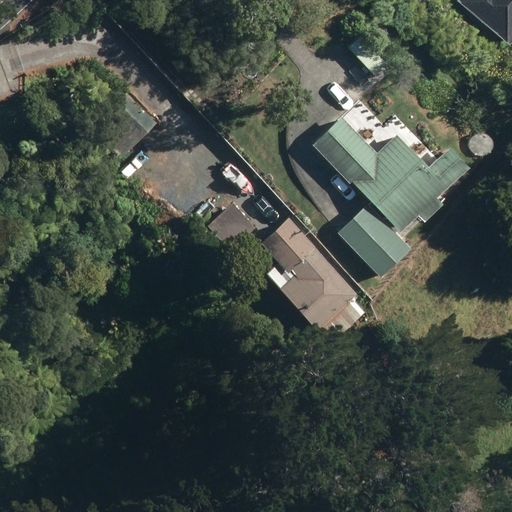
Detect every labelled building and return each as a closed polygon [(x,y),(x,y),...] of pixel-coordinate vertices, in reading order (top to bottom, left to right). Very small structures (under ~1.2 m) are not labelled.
[(511,0),(448,0),(446,3),(500,49),(511,35),(511,0)] [(119,158),(152,122),(120,93),(87,129),(119,158)] [(408,249),(393,233),(459,169),(441,150),(421,169),(389,136),(369,156),(333,119),(306,145),(362,203),(330,234),(375,280),(408,249)] [(179,170),(159,148),(130,176),(150,197),(179,170)] [(256,188),(242,201),(263,224),(277,211),(256,188)] [(249,230),(226,203),(198,226),(221,253),(249,230)] [(277,217),(247,245),(276,276),(306,248),(277,217)] [(319,347),(359,311),(308,254),(268,290),(319,347)]
